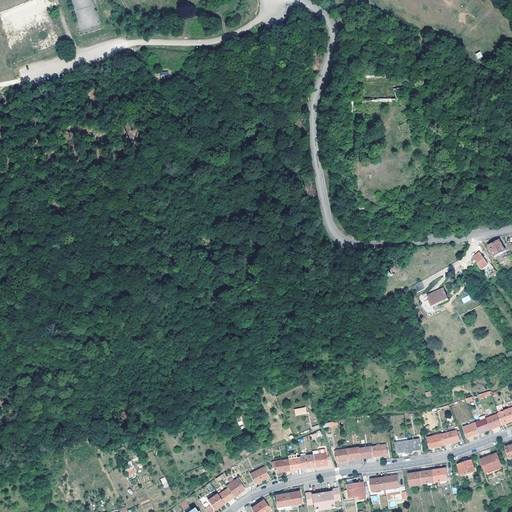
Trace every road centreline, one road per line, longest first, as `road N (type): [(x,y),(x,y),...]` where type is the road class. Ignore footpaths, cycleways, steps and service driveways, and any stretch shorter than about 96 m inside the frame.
road 1 (residential): [(290,0),(323,13),(336,33),(315,143),(338,234),(375,247),(511,230)]
road 2 (residential): [(236,511),(278,485),(446,457),(511,434)]
road 3 (unclassified): [(22,79),(123,44),(222,39),(247,29),(277,0)]
